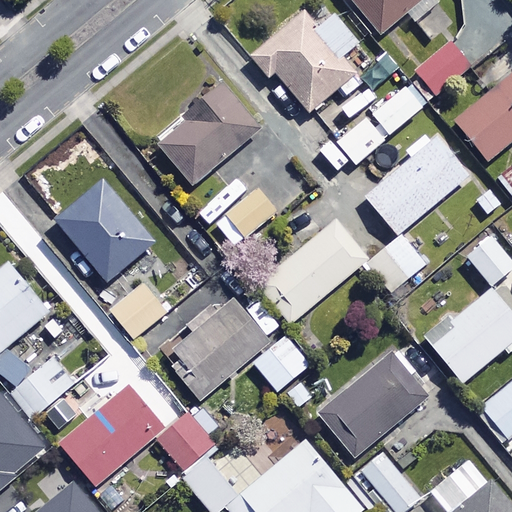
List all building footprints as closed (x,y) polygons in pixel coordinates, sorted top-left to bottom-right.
[(429,0),(351,0),(383,38),(429,0)] [(317,32),(305,16),(252,59),(271,82),(278,76),(311,117),(357,80),(343,63),(360,49),(335,18),(317,32)] [(472,70),(453,46),(418,74),(437,98),(472,70)] [(511,82),(458,127),(490,166),(511,147),(511,82)] [(264,134),(228,89),(185,125),(188,129),(162,149),(195,190),(264,134)] [(424,112),(407,92),(375,120),(392,140),(424,112)] [(387,143),(367,122),(340,148),(359,169),(387,143)] [(471,179),(434,134),(408,155),(414,163),(368,201),(400,239),(471,179)] [(277,214),(245,178),(204,213),(236,250),(277,214)] [(158,247),(107,187),(59,226),(110,287),(158,247)] [(506,207),(490,189),(475,203),(491,221),(506,207)] [(369,263),(337,225),(261,291),(293,328),(369,263)] [(511,274),(511,264),(491,239),(467,259),(493,290),(511,274)] [(428,270),(403,240),(369,268),(393,298),(428,270)] [(135,342),(210,283),(197,267),(155,300),(144,286),(111,312),(135,342)] [(0,359),(53,315),(12,268),(0,278),(0,359)] [(511,349),(511,318),(491,291),(428,341),(464,387),(511,349)] [(203,404),(285,337),(268,316),(256,326),(237,303),(213,323),(207,315),(161,353),(203,404)] [(255,366),(280,396),(286,391),(302,410),(315,399),(299,380),(312,369),(287,339),(255,366)] [(9,396),(32,422),(76,385),(53,359),(37,372),(20,351),(0,367),(18,388),(9,396)] [(432,406),(395,360),(321,418),(358,464),(432,406)] [(511,439),(511,386),(483,411),(509,442),(511,439)] [(165,429),(130,389),(63,448),(98,488),(165,429)] [(0,489),(48,448),(0,391),(0,489)] [(217,450),(191,418),(159,443),(185,476),(217,450)] [(369,511),(375,508),(351,479),(343,486),(309,445),(243,499),(215,465),(190,485),(211,511),(369,511)] [(408,511),(421,502),(384,455),(363,472),(394,511),(408,511)] [(511,511),(511,506),(474,461),(433,496),(446,511),(511,511)] [(100,511),(73,480),(35,511),(100,511)]
